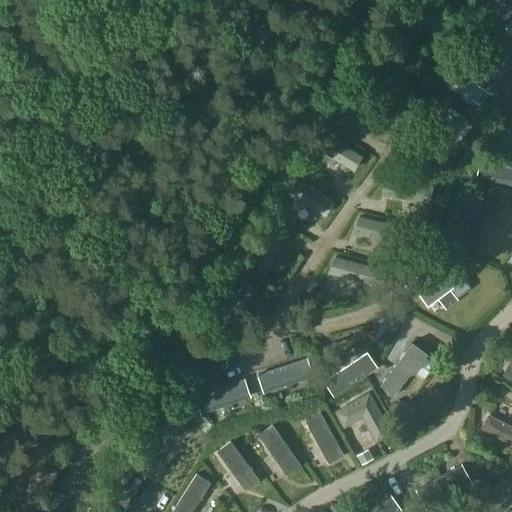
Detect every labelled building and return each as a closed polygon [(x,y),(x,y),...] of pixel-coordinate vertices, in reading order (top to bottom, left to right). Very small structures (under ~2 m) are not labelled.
[(411,2),(401,16),(445,44),(454,29),(411,2)] [(387,39),(378,54),(421,81),(431,67),(387,39)] [(511,45),(504,40),(477,85),(492,94),(511,60),(511,45)] [(353,88),(344,103),(384,129),(394,114),(353,88)] [(445,106),(424,133),(443,148),(464,120),(445,106)] [(325,132),(315,147),(353,169),(362,154),(325,132)] [(511,168),(482,162),(478,179),(511,186),(511,168)] [(297,175),(287,191),(324,215),(334,199),(297,175)] [(386,179),(384,196),(432,203),(435,186),(386,179)] [(467,190),(448,236),(464,243),(483,197),(467,190)] [(359,218),(355,234),(402,244),(406,228),(359,218)] [(276,223),(252,261),(266,270),(290,231),(276,223)] [(335,258),(331,274),(386,287),(390,271),(335,258)] [(453,264),(417,291),(427,305),(437,297),(449,288),(463,278),(453,264)] [(241,280),(217,319),(232,329),(256,290),(241,280)] [(368,352),(325,381),(334,395),(378,366),(368,352)] [(408,396),(424,372),(427,367),(405,352),(386,381),(408,396)] [(188,353),(171,364),(186,387),(203,375),(188,353)] [(308,358),(258,375),(264,392),(314,375),(308,358)] [(246,378),(196,396),(202,413),(252,395),(246,378)] [(367,391),(331,410),(340,427),(359,416),(373,441),(390,432),(367,391)] [(160,398),(136,438),(152,447),(165,426),(172,414),(176,407),(160,398)] [(321,413),(306,421),(330,464),(345,455),(321,413)] [(511,426),(490,415),(483,428),(511,443),(511,426)] [(274,425),(260,436),(287,474),(302,464),(274,425)] [(232,441),(218,452),(246,490),(260,480),(232,441)] [(132,451),(109,490),(121,498),(145,459),(132,451)] [(461,464),(416,489),(424,504),(470,479),(461,464)] [(197,474),(172,511),(191,511),(210,482),(197,474)] [(511,477),(478,506),(483,511),(497,511),(511,499),(511,477)] [(389,494),(367,510),(368,511),(395,511),(400,509),(389,494)]
